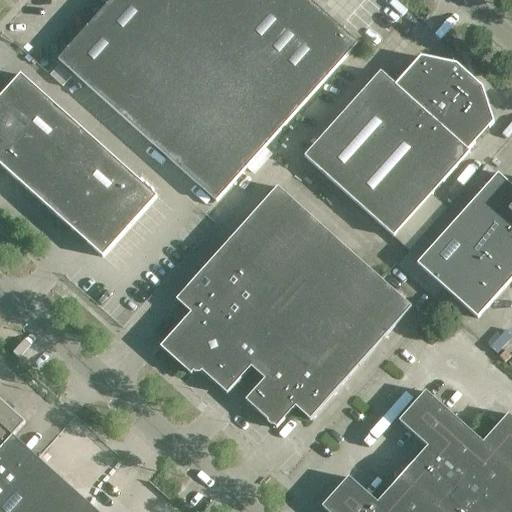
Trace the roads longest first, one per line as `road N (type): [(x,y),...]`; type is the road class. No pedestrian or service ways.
road 1 (unclassified): [(247,511),(0,292)]
road 2 (unclassified): [(511,400),(449,344),(299,511)]
